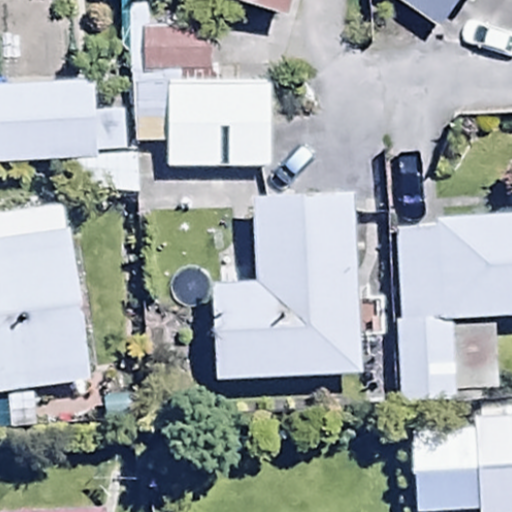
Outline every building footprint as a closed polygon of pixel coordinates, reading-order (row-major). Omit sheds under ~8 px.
[(287,28),(295,0),(192,0),(193,1),(287,28)] [(383,0),(434,36),(456,4),(475,17),(486,0),(383,0)] [(170,88),(168,177),(267,179),(270,41),(144,38),(143,87),(170,88)] [(0,89),(0,171),(97,169),(97,159),(128,158),(127,117),(99,117),(98,86),(0,89)] [(364,384),(355,203),(251,209),(255,293),(213,295),(218,391),(364,384)] [(0,407),(7,406),(11,435),(39,430),(35,402),(88,393),(59,212),(0,221),(0,407)] [(511,327),(511,223),(432,228),(432,233),(395,235),(401,330),(394,330),(399,414),(460,411),(455,331),(511,327)] [(511,511),(511,427),(472,429),(476,511),(511,511)]
